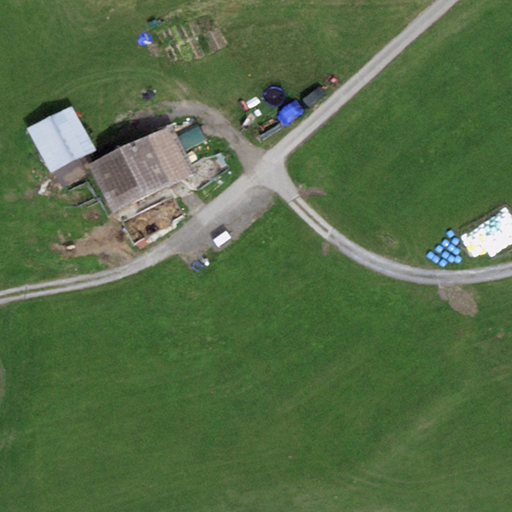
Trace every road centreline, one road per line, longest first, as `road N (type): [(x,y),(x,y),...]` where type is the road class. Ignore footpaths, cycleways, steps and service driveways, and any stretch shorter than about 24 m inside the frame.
road 1 (track): [(266,168),(129,279),(0,302)]
road 2 (track): [(266,168),(334,238),(386,267),(436,278),(511,269)]
road 3 (track): [(446,0),(266,168)]
